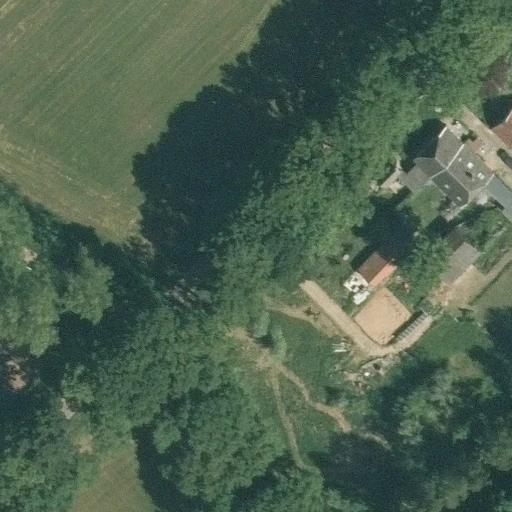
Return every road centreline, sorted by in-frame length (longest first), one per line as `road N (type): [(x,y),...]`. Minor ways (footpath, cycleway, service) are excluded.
road 1 (unclassified): [(150,329),(465,0)]
road 2 (unclassified): [(270,511),(150,329)]
road 3 (unclassified): [(0,479),(150,329)]
road 4 (track): [(150,329),(0,243)]
